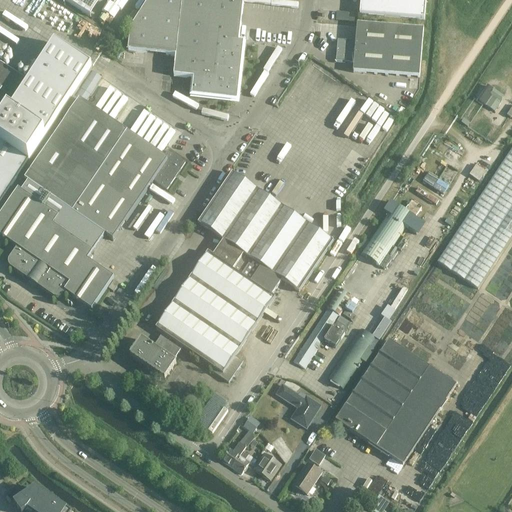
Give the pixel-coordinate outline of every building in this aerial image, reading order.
[(64,0),(72,5),(90,17),(101,0),(64,0)] [(174,77),(195,79),(194,94),(235,99),(241,45),(238,45),(243,3),(219,0),(149,0),(130,30),(128,51),(175,57),(174,77)] [(360,0),(359,15),(424,20),(425,0),(360,0)] [(106,12),(99,20),(108,28),(115,19),(106,12)] [(348,13),(336,12),(335,21),(348,22),(348,13)] [(357,24),(355,42),(338,40),(336,62),(354,63),(353,73),(420,78),(424,30),(357,24)] [(0,206),(97,59),(60,35),(28,83),(0,64),(0,56),(1,54),(0,53),(0,206)] [(319,82),(323,84),(331,71),(327,69),(319,82)] [(85,102),(101,76),(92,71),(76,96),(85,102)] [(499,105),(505,97),(488,85),(477,100),(486,106),(491,100),(499,105)] [(491,100),(486,106),(494,112),(499,105),(491,100)] [(94,110),(80,101),(25,181),(28,183),(105,236),(113,241),(153,182),(167,191),(185,164),(168,152),(164,159),(126,132),(94,110)] [(467,127),(470,123),(464,119),(461,122),(467,127)] [(478,289),(511,237),(511,149),(437,263),(478,289)] [(441,177),(450,182),(457,170),(449,164),(441,177)] [(130,357),(139,363),(141,365),(135,374),(155,388),(162,379),(165,381),(176,364),(173,362),(183,348),(213,368),(211,372),(228,384),(243,363),(235,357),(275,298),(271,296),(282,281),(299,292),(332,243),(232,174),(197,224),(223,242),(213,256),(208,253),(156,329),(162,334),(153,348),(141,340),(130,357)] [(446,192),(449,182),(427,174),(423,183),(446,192)] [(11,269),(26,280),(55,299),(56,300),(58,300),(59,299),(60,299),(61,299),(62,298),(62,297),(65,293),(76,301),(77,304),(80,304),(92,312),(114,279),(87,261),(105,236),(28,183),(22,193),(18,191),(0,217),(0,237),(2,239),(3,242),(6,242),(17,249),(8,262),(8,263),(8,265),(9,267),(11,269)] [(388,215),(362,255),(382,268),(406,229),(418,236),(425,225),(413,217),(394,205),(391,203),(384,212),(388,215)] [(387,306),(380,316),(389,321),(395,311),(394,311),(407,290),(403,287),(390,307),(387,306)] [(327,310),(293,362),(305,370),(339,317),(338,316),(343,309),(352,315),(357,308),(356,308),(359,303),(353,298),(352,299),(350,298),(337,289),(324,308),(327,310)] [(360,330),(327,380),(343,390),(376,340),(379,342),(391,324),(384,319),(372,338),(360,330)] [(344,334),(334,327),(324,341),(335,348),(344,334)] [(456,385),(389,341),(345,406),(335,422),(403,466),(403,465),(402,465),(456,385)] [(283,387),(277,396),(298,410),(291,420),(306,430),(321,407),(299,394),(298,396),(283,387)] [(213,434),(228,412),(224,409),(208,431),(213,434)] [(248,421),(243,427),(253,434),(257,427),(248,421)] [(454,422),(441,440),(455,450),(468,432),(454,422)] [(248,432),(240,443),(242,445),(251,434),(248,432)] [(230,450),(221,462),(231,468),(239,457),(246,448),(246,449),(255,438),(251,434),(242,445),(239,444),(233,452),(230,450)] [(319,467),(326,457),(316,451),(309,460),(319,467)] [(239,457),(231,468),(241,475),(247,466),(255,472),(269,481),(270,482),(271,480),(281,466),(280,465),(266,456),(265,455),(256,468),(249,464),(245,460),(248,456),(244,453),(241,458),(239,457)] [(292,486),(307,496),(321,475),(307,465),(292,486)] [(321,481),(327,486),(331,481),(324,476),(321,481)] [(28,511),(69,511),(35,489),(13,504),(18,511),(26,511),(27,511),(28,511)] [(370,510),(372,511),(380,511),(388,502),(379,496),(370,510)]
